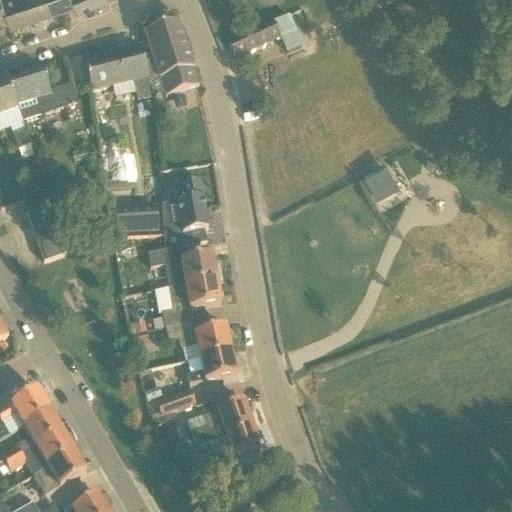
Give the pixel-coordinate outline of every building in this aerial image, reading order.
[(9,24),(30,17),(23,0),(1,0),(6,14),(9,24)] [(23,0),(30,17),(49,10),(45,0),(23,0)] [(72,0),(45,0),(49,10),(73,1),(72,0)] [(77,10),(100,0),(72,0),(73,1),(77,10)] [(199,89),(178,24),(145,35),(154,63),(145,66),(149,84),(152,97),(154,96),(156,102),(162,100),(161,98),(165,97),(166,99),(199,89)] [(273,25),(259,31),(240,39),(247,55),(266,48),(280,41),(273,25)] [(149,84),(145,66),(141,50),(84,63),(92,95),(133,85),(137,102),(153,98),(152,97),(149,84)] [(49,94),(42,69),(5,80),(4,80),(6,84),(16,115),(20,126),(22,125),(79,107),(72,87),(49,94)] [(13,138),(25,134),(22,125),(20,126),(16,115),(6,84),(0,85),(0,133),(10,130),(13,138)] [(18,153),(30,149),(25,134),(13,138),(18,153)] [(362,174),(374,197),(398,186),(386,162),(362,174)] [(166,254),(178,252),(178,250),(191,248),(189,235),(206,232),(197,183),(180,186),(183,202),(176,204),(180,228),(162,231),(166,254)] [(0,211),(0,213),(1,213),(23,205),(17,188),(0,193),(0,211)] [(158,208),(115,210),(116,238),(159,236),(158,208)] [(32,229),(55,221),(52,210),(28,218),(32,229)] [(32,229),(35,241),(59,233),(55,221),(32,229)] [(35,241),(39,252),(63,244),(59,233),(35,241)] [(63,244),(39,252),(43,263),(67,255),(63,244)] [(178,252),(166,254),(148,258),(153,284),(166,281),(168,292),(217,284),(212,259),(181,265),(178,252)] [(166,330),(192,326),(189,313),(221,308),(217,284),(168,292),(173,315),(163,317),(166,330)] [(181,352),(197,349),(200,362),(231,355),(226,331),(194,338),(192,326),(166,330),(169,345),(179,343),(181,352)] [(206,386),(237,379),(231,355),(200,362),(188,364),(190,377),(186,378),(189,388),(205,385),(206,386)] [(23,430),(50,415),(37,393),(11,408),(11,409),(0,415),(0,421),(2,425),(16,417),(23,430)] [(161,419),(196,408),(191,393),(156,404),(161,419)] [(226,440),(253,431),(244,405),(217,414),(217,415),(204,420),(207,429),(191,435),(196,450),(226,440)] [(16,449),(17,451),(21,459),(62,435),(50,415),(23,430),(30,441),(16,449)] [(232,459),(259,449),(253,431),(226,440),(232,459)] [(168,461),(175,457),(184,451),(172,432),(158,442),(156,443),(168,461)] [(33,480),(74,456),(62,435),(21,459),(26,467),(33,480)] [(2,459),(7,467),(21,459),(17,451),(5,457),(2,459)] [(215,459),(210,463),(216,471),(227,464),(226,462),(221,455),(215,459)] [(59,493),(86,477),(74,456),(33,480),(40,493),(45,501),(59,492),(59,493)] [(21,459),(7,467),(11,474),(12,476),(26,467),(21,459)] [(74,511),(106,511),(98,498),(74,511)]
